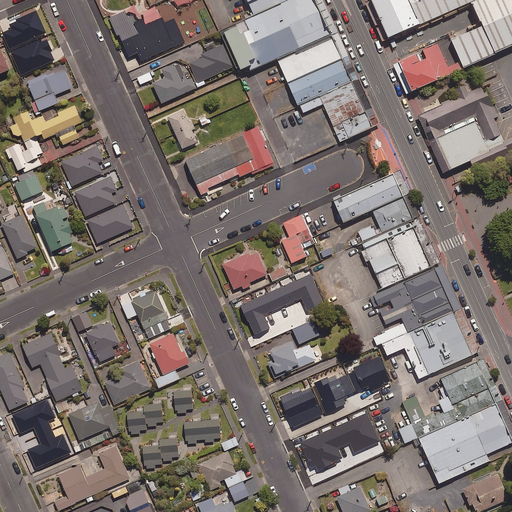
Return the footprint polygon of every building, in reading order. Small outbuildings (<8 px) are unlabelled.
[(330,35),(313,0),(289,0),(252,17),(243,21),(248,31),(239,35),(236,27),(222,34),(239,72),(247,68),(249,72),(276,60),(330,35)] [(289,0),(244,0),(252,17),(289,0)] [(470,3),(476,0),(369,0),(387,40),(470,3)] [(511,0),(476,0),(470,3),(481,27),(450,41),(459,62),(463,70),(511,47),(511,0)] [(182,13),(139,13),(139,28),(126,28),(126,34),(117,34),(117,43),(182,43),(182,13)] [(21,38),(19,35),(7,40),(21,72),(48,60),(35,32),(21,38)] [(341,60),(330,35),(276,60),(287,84),(341,60)] [(448,67),(436,41),(399,58),(398,62),(412,92),(463,70),(459,62),(448,67)] [(0,72),(11,68),(0,44),(0,72)] [(234,66),(223,45),(202,55),(203,56),(190,63),(199,83),(234,66)] [(351,83),(341,60),(287,84),(297,107),(318,97),(351,83)] [(174,63),(161,68),(165,77),(153,82),(162,102),(197,87),(192,77),(183,81),(174,63)] [(72,87),(65,70),(29,85),(39,110),(58,102),(55,94),(72,87)] [(153,79),(150,73),(137,78),(140,85),(153,79)] [(372,128),(351,83),(318,97),(339,143),(372,128)] [(458,98),(423,114),(448,171),(470,162),(474,171),(511,153),(511,138),(504,143),(493,120),(498,117),(487,93),(484,94),(481,88),(468,94),(464,86),(454,91),(458,98)] [(82,121),(74,105),(58,112),(60,115),(45,122),(43,116),(32,121),(28,112),(14,118),(28,149),(23,151),(19,142),(7,147),(18,171),(23,169),(24,173),(43,164),(39,154),(43,152),(36,136),(42,133),(44,138),(82,121)] [(183,109),(168,116),(182,148),(198,141),(183,109)] [(258,127),(186,159),(202,193),(210,190),(209,187),(239,174),(240,176),(273,161),(258,127)] [(76,128),(60,136),(64,144),(80,137),(76,128)] [(74,153),(58,161),(64,173),(80,166),(74,153)] [(404,195),(394,173),(334,199),(344,222),(373,209),(404,195)] [(36,174),(15,183),(22,200),(43,190),(36,174)] [(113,191),(85,203),(96,227),(124,215),(113,191)] [(414,219),(404,195),(373,209),(383,232),(414,219)] [(58,205),(36,215),(52,251),(73,241),(70,233),(73,231),(68,219),(64,220),(58,205)] [(22,214),(2,223),(18,258),(28,253),(27,251),(37,247),(22,214)] [(311,239),(301,216),(283,224),(289,237),(281,241),(291,263),(306,257),(300,243),(311,239)] [(435,265),(414,219),(383,232),(363,242),(383,288),(435,265)] [(332,244),(329,236),(321,240),(324,248),(332,244)] [(78,250),(76,245),(65,250),(68,255),(78,250)] [(0,279),(14,273),(2,246),(0,247),(0,282),(1,282),(0,279)] [(336,254),(333,247),(325,250),(328,257),(336,254)] [(250,252),(223,264),(235,288),(268,274),(258,252),(251,255),(250,252)] [(316,279),(310,267),(304,270),(309,282),(316,279)] [(283,268),(270,273),(273,281),(286,276),(283,268)] [(404,283),(412,300),(443,285),(436,269),(404,283)] [(412,300),(419,315),(450,301),(443,285),(412,300)] [(156,290),(132,301),(141,322),(165,311),(156,290)] [(252,292),(231,301),(237,315),(258,306),(252,292)] [(283,293),(258,304),(271,333),(296,322),(283,293)] [(423,324),(455,310),(450,301),(419,315),(423,324)] [(402,386),(474,354),(455,310),(423,324),(378,345),(340,361),(351,389),(395,370),(402,386)] [(92,325),(86,313),(73,319),(79,331),(92,325)] [(313,319),(293,328),(300,344),(320,334),(313,319)] [(110,321),(86,333),(96,354),(120,343),(110,321)] [(52,332),(23,345),(33,367),(41,363),(47,377),(46,377),(57,401),(84,389),(73,365),(65,368),(60,356),(62,355),(52,332)] [(174,333),(150,344),(164,374),(190,362),(184,350),(182,351),(174,333)] [(293,341),(270,350),(274,359),(268,362),(275,378),(318,359),(310,343),(297,349),(293,341)] [(10,352),(0,355),(0,389),(9,410),(29,401),(23,387),(25,386),(10,352)] [(152,388),(139,360),(119,368),(122,374),(105,382),(115,404),(152,388)] [(497,402),(478,361),(442,378),(445,385),(440,388),(444,398),(439,400),(444,411),(436,415),(434,412),(426,416),(416,395),(403,401),(413,422),(398,429),(405,444),(420,437),(497,402)] [(192,390),(174,391),(175,405),(193,403),(192,390)] [(99,401),(69,414),(80,440),(110,427),(99,401)] [(69,408),(66,402),(56,406),(59,413),(69,408)] [(511,442),(511,436),(497,402),(420,437),(440,483),(491,461),(488,454),(511,442)] [(24,408),(26,413),(36,409),(33,403),(24,408)] [(162,403),(144,405),(145,411),(145,418),(163,416),(162,403)] [(26,413),(24,408),(6,416),(9,423),(14,421),(16,427),(26,423),(24,417),(27,416),(26,413)] [(145,411),(127,413),(128,426),(146,424),(145,418),(145,411)] [(364,451),(349,417),(337,423),(341,432),(332,436),(336,444),(327,447),(335,464),(364,451)] [(220,419),(185,421),(186,435),(221,433),(220,419)] [(63,454),(48,420),(31,428),(38,443),(33,445),(39,457),(44,455),(47,462),(63,454)] [(239,445),(235,437),(221,444),(225,451),(239,445)] [(178,438),(160,439),(161,446),(161,452),(179,451),(178,438)] [(130,478),(116,445),(99,453),(105,468),(85,477),(80,465),(58,474),(71,504),(130,478)] [(161,446),(143,447),(144,460),(162,459),(161,452),(161,446)] [(235,465),(228,450),(199,463),(211,490),(222,485),(220,481),(237,474),(234,465),(235,465)] [(335,475),(332,467),(319,472),(323,480),(335,475)] [(499,474),(464,489),(471,505),(474,504),(477,511),(478,511),(510,498),(499,474)] [(249,496),(243,483),(229,489),(235,502),(249,496)] [(343,511),(366,511),(371,510),(361,486),(337,497),(343,511)] [(153,511),(143,488),(130,494),(127,502),(130,511),(153,511)] [(200,498),(196,489),(190,492),(193,501),(200,498)] [(386,496),(377,499),(380,506),(389,502),(386,496)] [(237,511),(233,500),(205,511),(237,511)]
